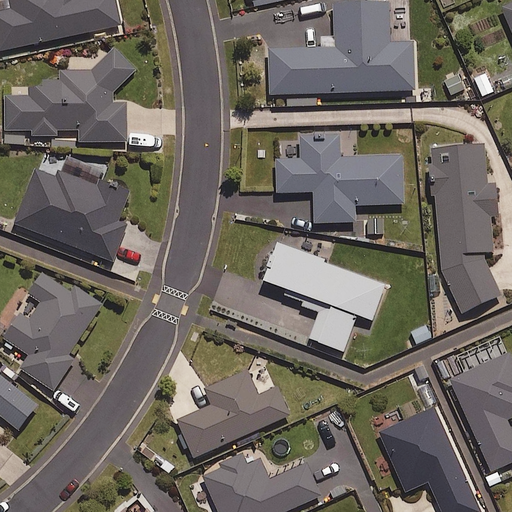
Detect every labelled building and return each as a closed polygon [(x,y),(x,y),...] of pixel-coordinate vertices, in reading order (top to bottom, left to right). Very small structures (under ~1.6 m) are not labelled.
[(9,0),(12,12),(0,14),(0,47),(1,53),(123,27),(117,0),(9,0)] [(392,45),(390,5),(336,7),(338,50),(271,53),(272,97),(291,97),(291,108),(321,107),(320,96),(417,92),(415,44),(392,45)] [(511,5),(503,9),(511,29),(511,5)] [(137,72),(119,54),(92,73),(62,73),(62,82),(45,82),(45,85),(31,87),(31,99),(8,99),(8,145),(31,146),(31,137),(57,137),(57,132),(82,132),(82,143),(127,144),(127,106),(114,106),(114,95),(137,72)] [(302,157),(278,158),(279,195),(316,194),(316,225),(358,224),(357,208),(406,206),(405,157),(357,158),(356,136),(301,138),(302,157)] [(464,316),(502,299),(485,259),(495,254),(491,218),(501,217),(498,185),(489,186),(485,147),(433,152),(444,270),(464,316)] [(60,180),(39,172),(18,227),(116,264),(130,227),(122,223),(131,198),(63,173),(60,180)] [(285,299),(323,314),(313,340),(344,353),(359,316),(373,322),(387,288),(282,246),(265,286),(287,295),(285,299)] [(66,289),(45,275),(31,296),(43,304),(32,322),(24,317),(7,342),(31,358),(22,371),(56,393),(76,362),(70,358),(104,307),(78,290),(66,289)] [(429,323),(411,330),(417,349),(435,343),(429,323)] [(511,355),(452,382),(493,473),(511,464),(511,428),(509,422),(511,420),(511,355)] [(0,416),(21,433),(31,420),(42,429),(53,415),(0,373),(0,416)] [(260,398),(249,373),(206,392),(213,408),(179,423),(196,460),(292,418),(280,389),(260,398)] [(480,511),(435,409),(380,434),(407,494),(429,484),(441,511),(480,511)] [(271,480),(260,454),(205,479),(219,511),(290,511),(323,497),(308,464),(271,480)]
